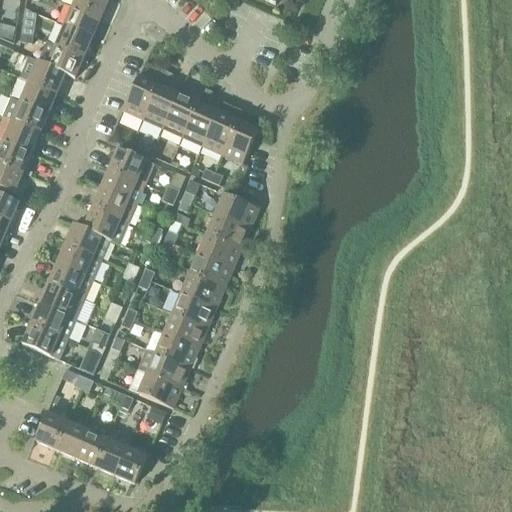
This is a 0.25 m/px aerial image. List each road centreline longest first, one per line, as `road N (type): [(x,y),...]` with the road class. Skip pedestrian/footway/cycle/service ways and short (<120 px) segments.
road 1 (residential): [(163,508),(268,257),(289,117)]
road 2 (residential): [(0,305),(72,169),(75,137),(126,22),(144,2)]
road 3 (residential): [(289,117),(254,98),(144,2)]
road 4 (residential): [(289,117),(346,0)]
